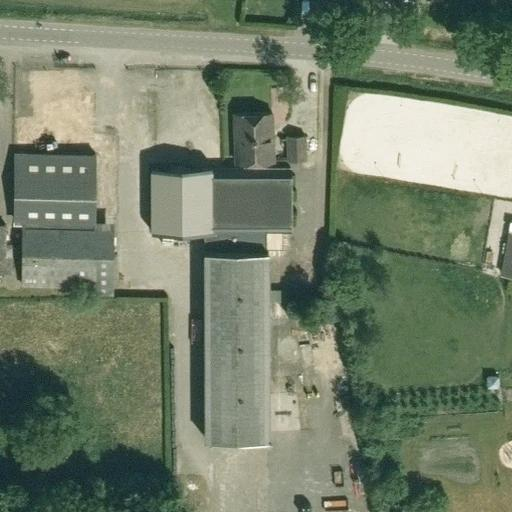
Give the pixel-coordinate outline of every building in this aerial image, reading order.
[(53,113),(56,122),(79,115),(71,88),(23,102),(26,114),(36,111),(38,118),(53,113)] [(234,113),(235,161),(272,160),(272,112),(234,113)] [(306,136),(286,135),(287,159),(306,159),(306,136)] [(206,230),(207,250),(263,250),(284,250),(283,228),(291,228),(290,166),(214,167),(213,149),(173,150),(174,168),(154,168),(155,230),(206,230)] [(94,286),(95,219),(95,210),(96,153),(14,152),(13,209),(23,209),(22,285),(94,286)] [(266,437),(263,250),(207,250),(210,438),(266,437)] [(227,511),(227,483),(217,483),(217,511),(227,511)]
